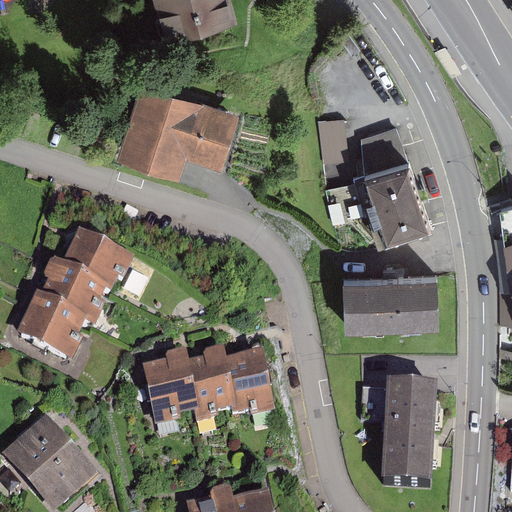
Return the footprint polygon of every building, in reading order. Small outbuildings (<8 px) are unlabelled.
[(164,0),(173,31),(191,27),(192,34),(246,20),(240,0),(164,0)] [(446,48),(435,55),(451,79),(461,73),(446,48)] [(190,154),(225,165),(243,110),(144,78),(118,158),(183,178),(190,154)] [(349,162),(344,121),(319,124),(323,165),(349,162)] [(397,131),(361,140),(366,177),(354,180),(355,185),(364,222),(377,219),(387,251),(432,236),(406,156),(397,131)] [(334,228),(364,222),(355,185),(325,192),(334,228)] [(511,208),(500,213),(511,297),(511,208)] [(133,300),(149,265),(84,236),(67,273),(57,269),(48,288),(58,293),(50,311),(41,307),(22,349),(79,375),(89,352),(81,348),(89,330),(109,339),(117,321),(104,315),(109,304),(118,309),(124,296),(133,300)] [(345,282),(344,282),(347,338),(437,334),(435,279),(435,278),(420,279),(360,281),(345,282)] [(261,422),(285,417),(272,358),(235,366),(232,355),(214,359),(215,364),(198,367),(196,356),(175,360),(176,367),(151,372),(164,434),(192,428),(191,421),(204,418),(207,430),(230,425),(229,418),(242,415),(242,420),(260,416),(261,422)] [(432,441),(434,389),(387,386),(383,487),(429,489),(432,441)] [(55,510),(97,473),(47,416),(5,453),(55,510)] [(272,511),(268,491),(231,500),(228,486),(212,490),(214,496),(186,503),(188,511),(272,511)]
